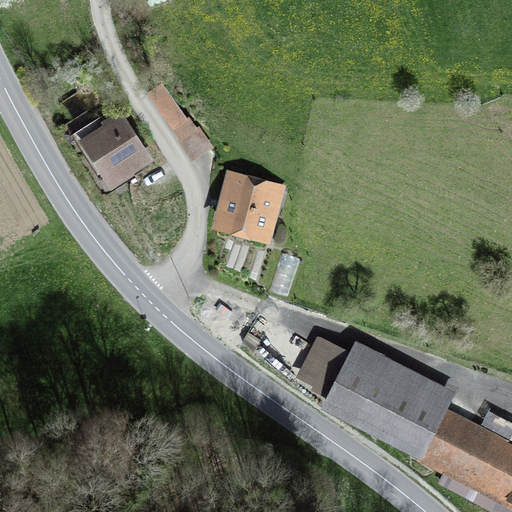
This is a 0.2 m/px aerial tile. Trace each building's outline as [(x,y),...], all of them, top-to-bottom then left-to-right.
[(149,94),(172,126),(186,117),(163,84),(149,94)] [(0,250),(58,217),(38,183),(0,115),(0,250)] [(104,131),(86,142),(112,184),(147,161),(119,117),(107,124),(104,131)] [(174,128),(194,158),(210,147),(189,117),(174,128)] [(234,181),(223,223),(263,234),(275,191),(234,181)] [(271,287),(288,293),(302,255),(285,249),(271,287)] [(337,389),(329,405),(420,453),(441,413),(444,409),(319,346),(305,372),(337,389)] [(496,511),(511,511),(511,451),(441,413),(420,453),(448,468),(440,482),(496,511)]
